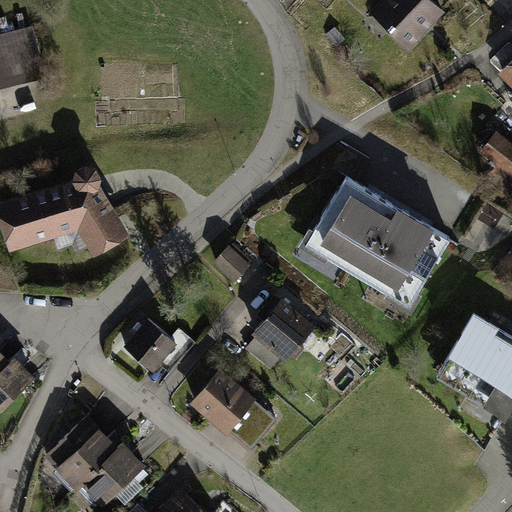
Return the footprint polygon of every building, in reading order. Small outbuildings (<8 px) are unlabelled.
[(413,42),(450,0),(394,0),(382,14),(413,42)] [(33,26),(0,34),(0,90),(46,79),(33,26)] [(511,93),(511,56),(493,76),(511,93)] [(511,142),(496,129),(477,152),(508,177),(511,172),(511,142)] [(67,183),(0,205),(0,241),(3,253),(75,233),(91,259),(128,240),(93,183),(91,170),(77,166),(67,174),(67,183)] [(346,173),(303,246),(413,310),(456,237),(346,173)] [(228,243),(212,262),(235,280),(250,262),(251,263),(253,260),(233,243),(231,245),(228,243)] [(276,301),(247,339),(280,364),(309,326),(276,301)] [(504,324),(478,310),(442,372),(509,411),(511,405),(511,336),(501,330),(504,324)] [(146,321),(119,352),(147,376),(174,346),(146,321)] [(4,362),(0,365),(0,403),(27,378),(8,358),(4,362)] [(214,368),(186,405),(222,433),(251,396),(214,368)] [(73,483),(112,447),(84,418),(41,458),(69,487),(73,483)] [(112,447),(73,483),(93,505),(137,464),(117,443),(112,447)] [(200,511),(175,489),(154,511),(200,511)]
